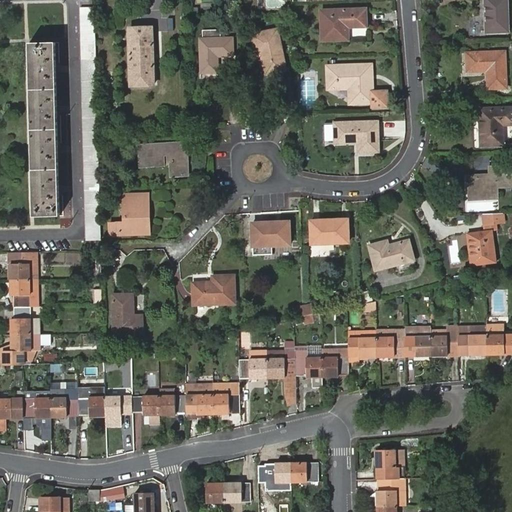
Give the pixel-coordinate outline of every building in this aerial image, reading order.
[(484,0),(486,33),(508,33),(506,0),(484,0)] [(321,10),(322,41),(348,40),(348,27),(366,26),(365,8),(321,10)] [(98,134),(95,14),(80,15),(86,241),(101,241),(100,188),(100,187),(100,185),(98,134)] [(151,27),(129,28),(129,37),(131,85),(153,85),(151,27)] [(252,35),(257,55),(262,53),(263,59),(266,74),(286,70),(277,29),(252,35)] [(201,39),(202,71),(218,71),(217,56),(233,55),(233,38),(221,38),(221,30),(203,30),(203,38),(201,39)] [(29,42),(34,216),(60,216),(56,42),(29,42)] [(487,69),(487,71),(488,90),(506,89),(505,53),(466,55),(467,72),(481,72),(481,69),(487,69)] [(329,67),(330,87),(351,86),(351,101),(372,100),(373,111),(384,110),(383,92),(372,92),(371,64),(329,67)] [(480,110),(481,146),(502,145),(501,125),(511,124),(511,109),(502,109),(501,101),(472,102),(473,110),(480,110)] [(335,123),(336,141),(358,140),(359,151),(379,150),(378,120),(335,123)] [(183,151),(187,151),(187,142),(146,144),(146,156),(155,155),(155,166),(164,165),(163,155),(168,155),(168,161),(171,162),(177,161),(177,176),(188,175),(187,156),(183,156),(183,151)] [(470,182),(469,183),(470,200),(498,199),(498,188),(511,187),(511,165),(488,166),(488,174),(483,179),(482,180),(481,179),(479,178),(476,178),(474,178),(472,180),(471,181),(470,182)] [(469,180),(469,183),(470,182),(471,181),(472,180),(474,178),(476,178),(479,178),(481,179),(482,180),(483,179),(488,174),(469,174),(469,180)] [(144,210),(144,194),(125,195),(125,221),(110,222),(111,230),(145,230),(144,220),(141,220),(141,210),(144,210)] [(149,194),(144,194),(144,210),(141,210),(141,220),(144,220),(145,230),(150,229),(149,194)] [(312,221),(313,244),(349,243),(349,219),(312,221)] [(253,222),(254,246),(290,245),(289,221),(253,222)] [(493,231),(498,230),(497,224),(483,226),(484,232),(467,234),(471,265),(498,262),(493,235),(493,231)] [(368,247),(375,271),(394,266),(395,272),(416,266),(408,241),(388,246),(387,242),(368,247)] [(36,252),(14,252),(14,264),(11,264),(11,280),(37,279),(36,252)] [(193,284),(194,304),(235,303),(234,277),(214,278),(214,283),(193,284)] [(37,279),(11,280),(11,296),(14,296),(15,306),(30,306),(37,306),(37,279)] [(114,292),(115,333),(144,333),(143,313),(135,313),(134,292),(114,292)] [(364,303),(364,312),(377,312),(377,303),(364,303)] [(311,304),(304,306),(304,314),(304,316),(305,315),(314,313),(311,304)] [(31,335),(30,306),(15,306),(15,318),(12,318),(12,335),(31,335)] [(304,314),(304,306),(296,308),(298,317),(303,316),(304,316),(304,314)] [(486,324),(487,335),(488,353),(505,353),(511,353),(511,334),(505,335),(499,335),(499,330),(504,330),(504,323),(486,324)] [(432,355),(432,336),(431,327),(405,328),(405,337),(406,355),(417,354),(417,356),(432,355)] [(432,336),(432,355),(459,355),(458,336),(458,330),(449,330),(450,336),(432,336)] [(458,330),(458,336),(459,355),(488,353),(487,335),(469,336),(469,330),(458,330)] [(51,346),(52,334),(42,334),(42,346),(51,346)] [(31,335),(12,335),(12,350),(15,350),(15,361),(32,361),(31,335)] [(377,338),(377,357),(396,356),(406,356),(406,355),(405,337),(395,338),(377,338)] [(348,339),(349,349),(349,356),(361,355),(361,357),(377,357),(377,338),(348,339)] [(323,350),(323,358),(323,376),(339,376),(339,375),(349,375),(349,356),(349,349),(323,350)] [(266,351),(267,359),(267,378),(286,378),(286,376),(296,376),(296,359),(296,351),(266,351)] [(323,358),(296,359),(296,376),(308,375),(308,377),(323,376),(323,358)] [(267,378),(267,359),(239,360),(240,379),(267,378)] [(118,360),(105,363),(107,372),(120,368),(118,360)] [(213,395),(214,413),(229,413),(232,413),(240,413),(240,383),(213,384),(213,395)] [(187,387),(187,396),(187,412),(198,412),(198,414),(214,413),(213,395),(198,395),(197,396),(193,396),(193,388),(187,387)] [(160,389),(160,396),(160,415),(177,414),(176,412),(187,412),(187,396),(174,396),(174,389),(160,389)] [(51,398),(51,416),(67,416),(67,415),(79,415),(79,397),(79,390),(51,390),(51,398)] [(160,415),(160,396),(132,397),(133,412),(145,412),(145,415),(160,415)] [(79,397),(79,415),(91,414),(92,416),(106,415),(106,397),(79,397)] [(122,397),(106,397),(106,415),(123,415),(122,397)] [(0,398),(0,428),(6,429),(6,417),(13,417),(12,399),(0,398)] [(17,417),(24,417),(24,398),(16,398),(17,417)] [(24,398),(24,417),(25,417),(51,416),(51,398),(24,398)] [(379,479),(396,479),(404,479),(403,449),(377,450),(378,480),(379,479)] [(292,463),(293,482),(318,481),(318,462),(292,463)] [(276,482),(293,482),(292,463),(276,463),(276,482)] [(259,468),(259,482),(272,482),(272,468),(259,468)] [(378,506),(397,506),(405,506),(404,479),(396,479),(379,479),(379,490),(378,490),(378,506)] [(208,502),(225,501),(224,483),(207,483),(208,502)] [(224,483),(225,501),(252,501),(252,483),(224,483)] [(106,492),(107,499),(124,497),(123,489),(106,492)] [(89,500),(95,500),(100,500),(100,490),(89,490),(89,500)] [(135,493),(135,511),(155,511),(155,502),(152,503),(152,492),(135,493)] [(41,500),(41,511),(68,511),(68,501),(60,501),(60,500),(41,500)]
